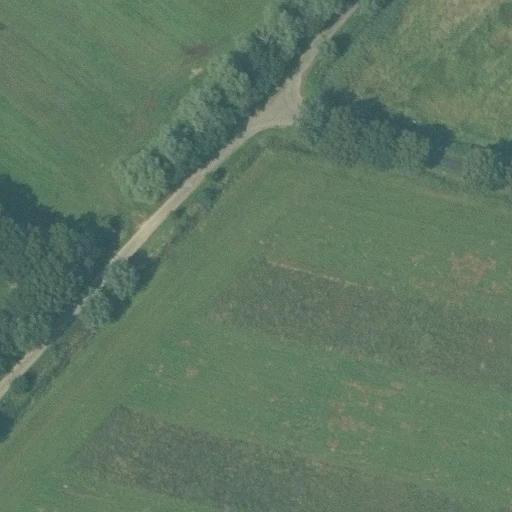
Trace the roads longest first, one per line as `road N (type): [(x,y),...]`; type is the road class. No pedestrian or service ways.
road 1 (unclassified): [(0,390),(260,113)]
road 2 (unclassified): [(511,177),(260,113)]
road 3 (unclassified): [(260,113),(365,0)]
